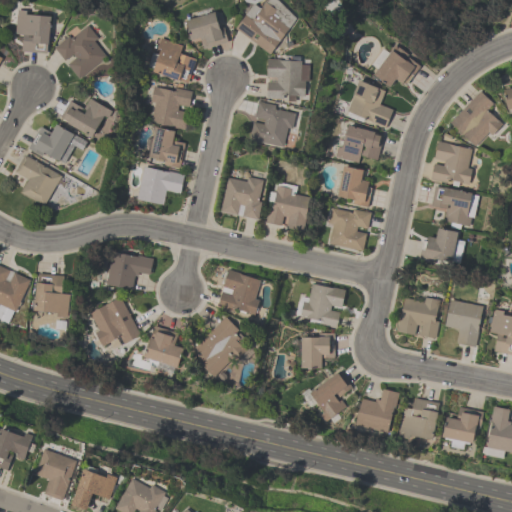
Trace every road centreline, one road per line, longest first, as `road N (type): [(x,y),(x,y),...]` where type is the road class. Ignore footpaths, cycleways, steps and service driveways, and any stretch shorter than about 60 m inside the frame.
road 1 (secondary): [(0,373),(511,503)]
road 2 (residential): [(511,42),(468,60),(422,107),(371,341),(386,365),(511,390)]
road 3 (residential): [(0,219),(45,243),(127,227),(190,232),(382,286)]
road 4 (residential): [(223,82),(176,299)]
